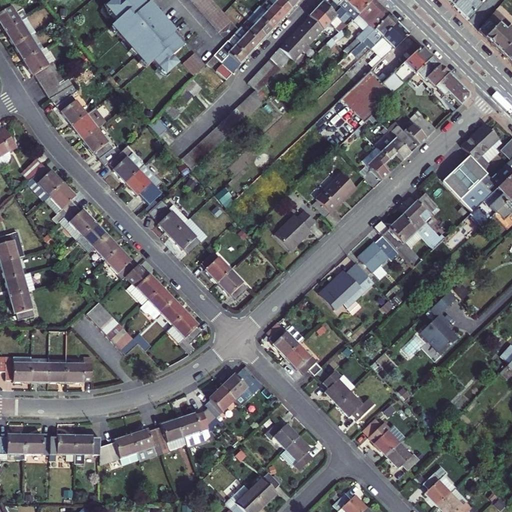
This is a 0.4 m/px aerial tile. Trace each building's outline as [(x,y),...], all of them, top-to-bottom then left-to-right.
[(22,30),(4,0),(0,0),(0,28),(6,39),(22,30)] [(181,0),(191,10),(196,16),(216,39),(228,27),(203,0),(181,0)] [(271,9),(283,20),(289,13),(277,2),(275,0),(267,0),(265,3),(268,5),(271,9)] [(275,0),(277,2),(289,13),(296,7),(288,0),(275,0)] [(336,8),(340,4),(343,0),(325,0),(335,9),(336,8)] [(343,0),(340,4),(347,11),(357,0),(343,0)] [(357,0),(347,11),(355,19),(370,3),(367,0),(357,0)] [(440,0),(450,9),(457,0),(440,0)] [(464,23),(483,0),(457,0),(450,9),(464,23)] [(114,4),(102,14),(114,28),(108,33),(144,74),(150,68),(161,81),(173,71),(167,64),(178,54),(168,42),(171,39),(145,10),(142,13),(131,1),(120,11),(114,4)] [(264,16),(276,28),(283,20),(271,9),(268,5),(265,3),(258,10),(261,13),(264,16)] [(322,3),(319,6),(329,16),(332,12),(322,3)] [(370,3),(355,19),(364,28),(359,34),(364,40),(386,19),(370,3)] [(340,4),(336,8),(341,12),(343,15),(347,11),(340,4)] [(319,6),(313,14),(333,33),(334,31),(333,29),(337,24),(329,16),(319,6)] [(258,23),(270,34),(276,28),(264,16),(261,13),(258,10),(252,17),(254,19),(255,19),(258,23)] [(346,17),(351,23),(355,19),(347,11),(343,15),(346,17)] [(307,21),(320,33),(325,38),(329,33),(331,35),(333,33),(313,14),(306,20),(307,21)] [(475,33),(499,56),(511,42),(511,34),(492,14),(475,33)] [(251,30),(263,41),(270,34),(258,23),(255,19),(254,19),(252,17),(245,24),(247,26),(249,28),(251,30)] [(386,19),(364,40),(362,42),(366,46),(368,44),(372,49),(379,42),(395,27),(386,19)] [(283,47),(295,59),(320,33),(307,21),(283,47)] [(245,37),(257,48),(263,41),(251,30),(249,28),(247,26),(245,24),(239,31),(243,34),(245,37)] [(395,27),(379,42),(385,48),(379,54),(381,56),(379,59),(382,62),(406,38),(395,27)] [(6,39),(15,54),(31,45),(22,30),(6,39)] [(239,43),(251,54),(257,48),(245,37),(243,34),(239,31),(235,35),(233,37),(237,41),(239,43)] [(233,37),(226,45),(230,48),(237,41),(233,37)] [(511,42),(499,56),(508,65),(511,61),(511,42)] [(244,61),(251,54),(239,43),(232,51),(244,61)] [(40,59),(31,45),(15,54),(25,69),(40,59)] [(219,53),(226,58),(237,69),(237,68),(244,61),(232,51),(230,48),(226,45),(219,53)] [(409,60),(399,70),(381,88),(368,75),(347,96),(370,120),(406,84),(429,61),(414,46),(404,56),(409,60)] [(283,47),(277,53),(288,63),(290,65),(295,59),(283,47)] [(253,98),(288,63),(277,53),(276,52),(266,63),(267,64),(244,89),(251,96),(253,98)] [(216,63),(218,66),(229,76),(237,69),(226,58),(219,53),(218,54),(212,60),(215,62),(216,63)] [(409,60),(404,56),(395,66),(399,70),(409,60)] [(54,82),(40,59),(25,69),(34,84),(35,84),(39,90),(54,82)] [(180,70),(191,83),(194,80),(201,71),(191,60),(180,70)] [(209,69),(216,63),(215,62),(212,60),(207,66),(209,69)] [(427,96),(428,95),(445,77),(429,61),(406,84),(413,91),(421,83),(426,89),(423,92),(427,96)] [(347,67),(342,62),(338,66),(343,71),(347,67)] [(229,76),(218,66),(214,70),(224,81),(229,76)] [(445,77),(428,95),(437,104),(445,97),(458,110),(465,103),(465,98),(445,77)] [(43,96),(57,87),(54,82),(39,90),(43,96)] [(192,100),(199,92),(191,83),(183,91),(190,98),(192,100)] [(46,102),(61,93),(57,87),(43,96),(46,102)] [(61,93),(65,99),(74,94),(70,88),(61,93)] [(183,91),(177,99),(180,103),(182,105),(190,98),(183,91)] [(65,99),(61,93),(46,102),(50,108),(51,107),(65,99)] [(65,99),(51,107),(72,134),(87,122),(73,103),(78,100),(74,94),(65,99)] [(242,124),(260,105),(253,98),(251,96),(233,114),(242,124)] [(177,99),(170,106),(174,110),(179,116),(180,117),(187,110),(182,105),(180,103),(177,99)] [(179,116),(174,110),(170,106),(163,113),(173,123),(180,117),(179,116)] [(242,124),(233,114),(216,132),(180,166),(189,176),(229,139),(242,124)] [(82,148),(98,136),(106,130),(95,116),(87,122),(72,134),(82,148)] [(427,139),(433,134),(419,119),(413,125),(427,139)] [(370,120),(362,127),(365,131),(373,123),(370,120)] [(155,122),(148,130),(151,133),(159,142),(166,134),(155,122)] [(403,123),(388,138),(408,158),(423,144),(409,129),(403,123)] [(413,125),(409,129),(423,144),(427,139),(413,125)] [(0,159),(18,149),(6,129),(0,133),(0,159)] [(500,147),(482,129),(459,151),(467,160),(480,173),(486,167),(485,167),(496,157),(493,153),(500,147)] [(109,171),(118,163),(98,136),(82,148),(93,162),(94,161),(105,175),(109,171)] [(408,158),(388,138),(387,136),(372,150),(375,153),(387,165),(393,159),(400,166),(408,158)] [(511,160),(511,143),(511,142),(499,155),(508,164),(511,160)] [(372,192),(387,178),(384,175),(387,172),(384,169),(387,165),(375,153),(363,165),(361,163),(359,166),(368,175),(362,182),(372,192)] [(124,191),(143,173),(127,155),(118,163),(109,171),(114,177),(112,178),(124,191)] [(32,180),(45,168),(38,160),(22,174),(30,182),(32,180)] [(480,173),(467,160),(440,186),(469,216),(509,178),(511,175),(511,160),(508,164),(489,182),(480,173)] [(50,173),(45,168),(32,180),(50,198),(63,185),(51,172),(50,173)] [(143,173),(124,191),(136,204),(137,203),(142,208),(160,192),(143,173)] [(476,232),(491,217),(511,196),(511,181),(509,178),(469,216),(465,220),(476,232)] [(354,193),(339,179),(314,204),(317,208),(312,213),(323,224),(354,193)] [(75,198),(63,185),(50,198),(61,211),(58,214),(64,219),(77,207),(72,201),(75,198)] [(511,226),(511,196),(491,217),(501,227),(506,223),(510,228),(511,226)] [(434,211),(422,199),(400,220),(415,236),(432,253),(439,245),(422,227),(428,221),(426,219),(434,211)] [(82,212),(77,207),(64,219),(81,237),(95,224),(83,211),(82,212)] [(169,245),(189,227),(177,214),(171,219),(161,208),(148,221),(158,232),(157,233),(169,245)] [(293,221),(273,241),(289,257),(309,237),(307,235),(314,228),(302,217),(296,223),(293,221)] [(415,236),(400,220),(386,234),(388,236),(382,241),(400,259),(412,271),(420,264),(403,247),(415,236)] [(107,236),(95,224),(81,237),(92,250),(107,236)] [(189,227),(169,245),(181,259),(183,258),(188,263),(207,245),(189,227)] [(0,264),(18,259),(24,258),(17,234),(0,238),(0,264)] [(104,263),(119,249),(107,236),(92,250),(104,263)] [(358,263),(372,277),(386,263),(391,268),(400,259),(382,241),(382,240),(358,263)] [(131,263),(119,249),(104,263),(122,282),(125,279),(135,269),(130,264),(131,263)] [(0,264),(0,266),(4,281),(22,276),(18,259),(0,264)] [(229,278),(212,259),(200,271),(205,276),(203,278),(215,291),(229,278)] [(147,277),(138,266),(135,269),(125,279),(132,286),(126,291),(141,307),(147,302),(161,289),(149,275),(147,277)] [(317,300),(332,316),(340,308),(342,306),(347,310),(371,287),(355,270),(345,279),(339,284),(336,282),(317,300)] [(4,281),(9,298),(27,293),(34,291),(29,274),(22,276),(4,281)] [(246,296),(229,278),(215,291),(226,304),(228,302),(233,308),(246,296)] [(173,301),(161,289),(147,302),(141,307),(141,308),(153,321),(159,315),(173,301)] [(17,322),(34,317),(27,293),(9,298),(13,315),(15,315),(17,322)] [(449,307),(442,300),(433,309),(440,316),(449,307)] [(159,315),(171,327),(185,314),(173,301),(159,315)] [(98,304),(86,316),(90,320),(103,308),(98,304)] [(108,313),(103,308),(90,320),(95,325),(108,313)] [(112,319),(108,313),(95,325),(100,330),(112,319)] [(197,327),(185,314),(171,327),(164,334),(186,357),(188,356),(193,351),(188,346),(201,334),(196,328),(197,327)] [(448,328),(438,318),(418,337),(426,346),(426,345),(439,358),(455,342),(444,331),(448,328)] [(118,324),(112,319),(100,330),(105,336),(118,324)] [(120,327),(118,324),(105,336),(110,341),(123,329),(120,327)] [(127,334),(123,329),(110,341),(115,346),(127,334)] [(278,331),(267,341),(271,346),(282,335),(278,331)] [(119,351),(132,339),(127,334),(115,346),(119,351)] [(137,345),(144,353),(150,347),(138,335),(133,340),(132,339),(119,351),(125,357),(137,345)] [(286,366),(299,353),(288,341),(282,335),(271,346),(270,347),(275,352),(274,354),(286,366)] [(293,335),(288,341),(299,353),(305,348),(293,335)] [(312,371),(314,374),(316,371),(299,353),(286,366),(298,379),(299,377),(302,381),(312,371)] [(66,364),(66,384),(84,383),(84,382),(91,382),(91,357),(84,357),(85,364),(66,364)] [(31,358),(0,358),(0,373),(6,373),(6,382),(12,382),(13,384),(30,383),(31,364),(31,358)] [(31,364),(30,383),(48,384),(49,364),(31,364)] [(49,364),(48,384),(66,384),(66,364),(49,364)] [(236,376),(248,387),(253,393),(262,386),(254,378),(253,379),(243,369),(236,376)] [(312,371),(302,381),(304,383),(308,380),(312,384),(318,378),(314,374),(312,371)] [(511,377),(504,371),(498,377),(505,383),(511,377)] [(221,386),(235,400),(240,394),(248,387),(236,376),(234,373),(221,386)] [(348,399),(353,394),(341,381),(339,383),(333,377),(321,389),(326,395),(322,398),(335,411),(348,399)] [(209,400),(221,413),(235,400),(221,386),(208,398),(209,400)] [(246,400),(253,393),(248,387),(240,394),(246,400)] [(246,400),(240,394),(235,400),(240,406),(246,400)] [(348,399),(335,411),(347,424),(351,421),(356,427),(372,411),(366,405),(360,412),(348,399)] [(216,418),(221,413),(209,400),(204,405),(207,409),(216,418)] [(207,427),(216,418),(207,409),(202,413),(207,427)] [(194,415),(200,432),(207,430),(202,413),(202,412),(194,415)] [(183,437),(200,432),(194,415),(194,413),(177,418),(183,437)] [(161,427),(166,443),(183,437),(177,418),(160,424),(161,427)] [(269,440),(272,437),(282,428),(277,422),(264,434),(269,440)] [(381,432),(374,424),(360,437),(368,445),(371,442),(381,432)] [(285,425),(282,428),(272,437),(285,450),(298,437),(285,425)] [(385,463),(399,450),(387,438),(391,434),(393,432),(387,426),(381,432),(371,442),(377,447),(373,451),(385,463)] [(169,452),(168,451),(166,443),(161,427),(148,431),(154,447),(157,456),(169,452)] [(136,453),(154,447),(148,431),(147,428),(130,434),(136,453)] [(209,436),(207,430),(200,432),(183,437),(186,445),(187,448),(204,442),(209,436)] [(6,454),(23,454),(24,434),(6,434),(6,437),(6,454)] [(23,454),(41,455),(42,438),(42,435),(24,434),(23,454)] [(56,437),(55,455),(73,455),(74,435),(56,434),(56,437)] [(113,442),(119,459),(136,453),(130,434),(113,440),(113,442)] [(402,446),(391,434),(387,438),(399,450),(402,446)] [(74,435),(73,455),(83,455),(91,455),(92,437),(92,435),(74,435)] [(186,445),(183,437),(166,443),(168,451),(186,445)] [(285,450),(297,463),(307,453),(310,450),(298,437),(285,450)] [(231,444),(234,448),(239,443),(236,439),(231,444)] [(99,466),(119,459),(113,442),(99,448),(99,455),(99,466)] [(377,447),(371,442),(368,445),(373,451),(377,447)] [(157,456),(154,447),(136,453),(139,462),(144,461),(141,453),(149,450),(152,458),(157,456)] [(141,453),(144,461),(152,458),(149,450),(141,453)] [(294,466),(297,463),(285,450),(279,456),(291,468),(294,466)] [(399,450),(385,463),(397,476),(401,472),(406,478),(419,466),(413,460),(411,463),(399,450)] [(245,456),(240,451),(235,456),(239,461),(245,456)] [(312,459),(307,453),(297,463),(294,466),(299,471),(312,459)] [(83,455),(73,455),(73,464),(83,465),(83,455)] [(437,487),(444,481),(447,477),(441,471),(421,490),(427,496),(423,500),(435,511),(436,511),(450,500),(437,487)] [(262,479),(273,490),(279,485),(267,473),(262,479)] [(277,494),(273,490),(262,479),(261,478),(248,491),(264,507),(277,494)] [(185,481),(178,483),(180,490),(187,488),(185,481)] [(437,487),(450,500),(455,495),(456,494),(444,481),(437,487)] [(225,505),(229,509),(235,504),(248,491),(244,487),(225,505)] [(258,511),(264,507),(248,491),(235,504),(242,511),(258,511)] [(332,506),(338,511),(350,500),(345,494),(332,506)] [(355,495),(350,500),(338,511),(337,511),(363,511),(367,509),(355,495)] [(450,500),(436,511),(466,511),(464,509),(467,507),(455,495),(450,500)]
